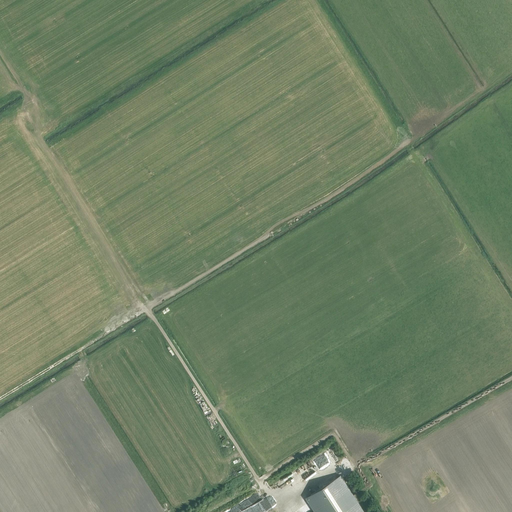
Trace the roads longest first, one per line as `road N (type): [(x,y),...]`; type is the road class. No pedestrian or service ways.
road 1 (track): [(511,377),(369,459),(321,475),(279,511)]
road 2 (track): [(279,509),(148,308)]
road 3 (track): [(168,297),(0,398)]
